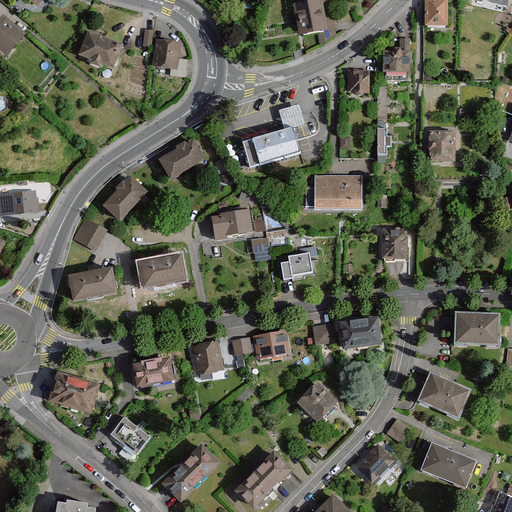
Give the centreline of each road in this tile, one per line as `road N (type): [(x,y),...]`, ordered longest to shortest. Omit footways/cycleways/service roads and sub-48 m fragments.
road 1 (tertiary): [(406,296),(87,346)]
road 2 (residential): [(406,296),(406,353),(396,388),(284,511)]
road 3 (secondary): [(209,82),(189,110),(100,169),(58,230)]
road 4 (tertiary): [(209,82),(256,84),(312,66),(397,0)]
road 5 (residential): [(37,416),(148,511)]
